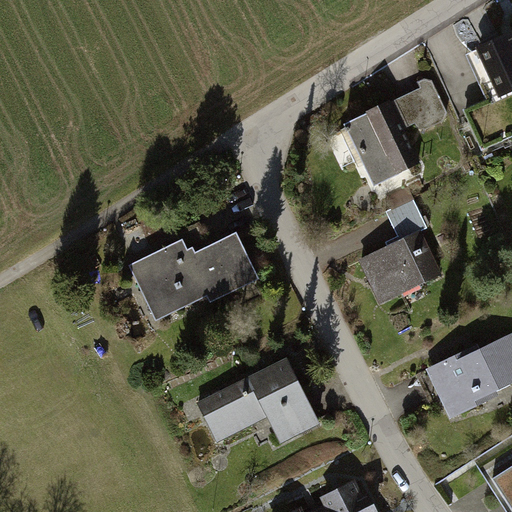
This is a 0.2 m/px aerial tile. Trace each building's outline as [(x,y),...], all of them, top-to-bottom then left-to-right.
[(511,33),(473,52),(499,106),(511,100),(511,33)] [(436,76),(406,89),(423,127),(453,114),(436,76)] [(364,115),(337,125),(345,146),(357,142),(376,193),(426,175),(405,120),(371,133),(364,115)] [(183,240),(131,265),(157,320),(208,295),(211,302),(259,279),(237,233),(196,253),(194,247),(188,250),(183,240)] [(420,235),(364,262),(382,300),(439,273),(420,235)] [(511,335),(432,373),(451,411),(511,381),(511,335)] [(284,362),(205,404),(225,440),(268,418),(280,442),(316,424),(284,362)] [(511,460),(490,475),(511,511),(511,510),(511,460)] [(368,511),(359,495),(327,511),(368,511)]
